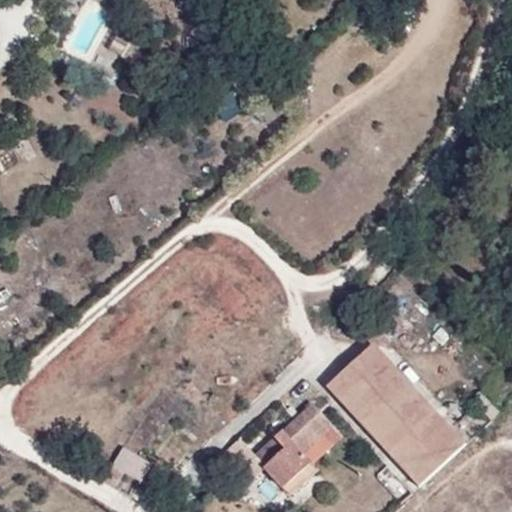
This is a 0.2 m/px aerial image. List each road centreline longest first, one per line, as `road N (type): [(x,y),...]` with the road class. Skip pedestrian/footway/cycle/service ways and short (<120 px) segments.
road 1 (track): [(0,411),(8,394),(191,229),(232,228),(294,282),(329,281),(365,260),(466,104),(501,0)]
road 2 (track): [(191,229),(424,42),(439,5)]
road 3 (residential): [(0,432),(145,511)]
